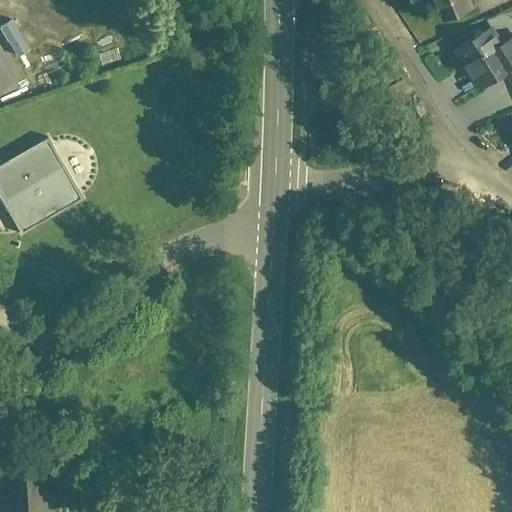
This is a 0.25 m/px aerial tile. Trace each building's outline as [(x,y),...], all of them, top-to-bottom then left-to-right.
[(467,0),(432,0),(443,26),(473,14),(467,0)] [(511,0),(492,0),(496,12),(511,7),(511,0)] [(488,33),(460,51),(484,90),(508,75),(511,80),(511,48),(501,55),(488,33)] [(0,195),(23,236),(87,198),(51,135),(0,164),(0,195)] [(95,280),(86,286),(88,289),(97,284),(95,280)] [(4,477),(6,511),(53,511),(51,473),(4,477)]
